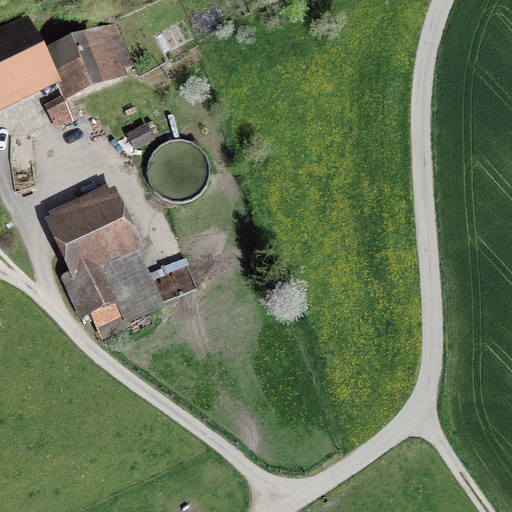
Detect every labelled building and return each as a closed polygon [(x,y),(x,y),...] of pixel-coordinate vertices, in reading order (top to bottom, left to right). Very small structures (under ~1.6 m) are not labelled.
[(0,96),(51,71),(31,30),(0,45),(0,96)] [(60,70),(68,92),(120,71),(105,34),(59,52),(65,68),(60,70)] [(66,103),(48,112),(54,122),(63,117),(66,121),(74,117),(66,103)] [(202,199),(205,194),(209,183),(208,167),(199,155),(184,148),(170,149),(161,153),(153,161),(149,170),(148,183),(153,195),(159,202),(172,208),(185,208),(195,204),(202,199)] [(76,270),(131,244),(112,203),(57,229),(76,270)] [(161,309),(131,244),(76,270),(69,272),(90,318),(119,304),(128,324),(161,309)] [(119,314),(93,322),(98,338),(124,330),(119,314)]
